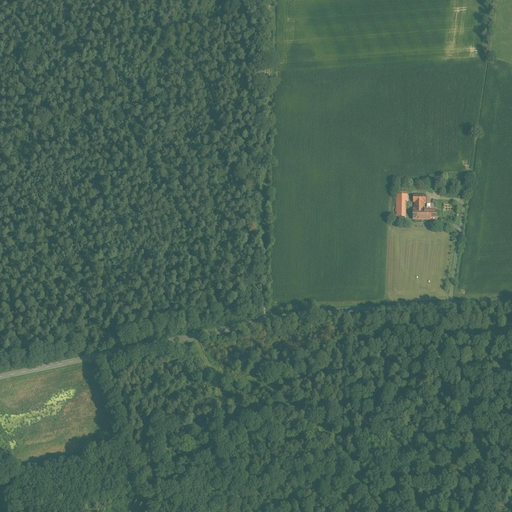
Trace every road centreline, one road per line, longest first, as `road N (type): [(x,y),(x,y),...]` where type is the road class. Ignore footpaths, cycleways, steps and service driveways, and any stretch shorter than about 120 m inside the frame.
road 1 (tertiary): [(0,376),(265,320),(511,301)]
road 2 (track): [(275,0),(265,320)]
road 3 (track): [(0,65),(275,3)]
